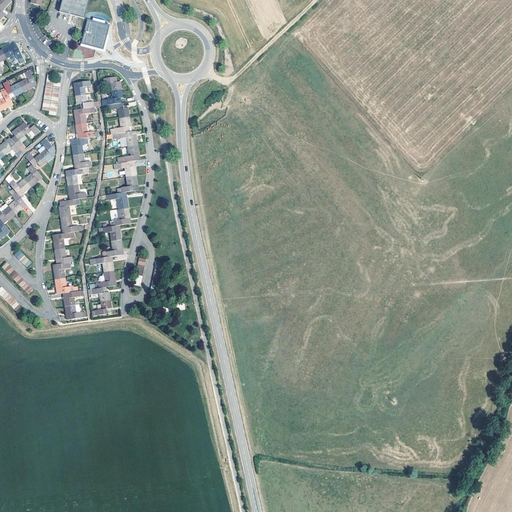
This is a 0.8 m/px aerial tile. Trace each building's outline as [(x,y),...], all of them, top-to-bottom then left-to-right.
[(3,7),(4,8),(11,1),(9,0),(0,0),(0,10),(0,11),(3,7)] [(88,0),(62,0),(59,12),(84,18),(88,0)] [(110,25),(88,19),(81,43),(103,49),(110,25)] [(11,45),(2,50),(7,59),(15,54),(18,60),(23,58),(17,46),(16,47),(15,44),(11,46),(11,45)] [(27,79),(19,83),(24,92),(32,88),(30,84),(35,82),(29,70),(24,73),(27,79)] [(111,83),(112,91),(122,90),(120,81),(117,82),(115,82),(114,77),(104,79),(104,84),(111,83)] [(24,92),(19,83),(11,87),(8,81),(3,83),(6,90),(10,99),(24,92)] [(76,96),(86,95),(84,87),(91,86),(90,81),(75,83),(75,88),(75,89),(76,96)] [(10,99),(6,90),(1,92),(4,98),(0,100),(0,110),(0,111),(13,105),(10,99)] [(122,90),(112,91),(113,99),(102,101),(102,106),(107,105),(118,104),(117,99),(120,98),(123,98),(122,90)] [(87,103),(86,95),(76,96),(77,104),(81,104),(81,109),(95,107),(99,106),(98,101),(93,102),(87,103)] [(118,109),(120,118),(130,117),(128,107),(126,107),(124,108),(124,106),(124,103),(121,103),(118,104),(107,105),(108,110),(111,110),(118,109)] [(76,125),(86,123),(85,114),(95,112),(95,107),(81,109),(74,110),(76,125)] [(130,117),(120,118),(121,128),(110,129),(111,134),(113,134),(132,131),(130,117)] [(18,127),(25,135),(31,130),(35,135),(40,132),(33,124),(29,127),(28,126),(25,122),(18,127)] [(87,132),(86,123),(76,125),(78,139),(88,138),(99,136),(98,131),(94,132),(94,131),(87,132)] [(12,140),(21,152),(25,148),(18,140),(25,135),(18,127),(12,133),(16,137),(12,140)] [(126,138),(128,147),(138,145),(136,136),(133,137),(132,131),(113,134),(113,139),(119,138),(120,139),(126,138)] [(12,149),(18,157),(22,153),(21,152),(12,140),(10,138),(0,145),(0,149),(5,155),(12,149)] [(89,143),(88,138),(78,139),(71,140),(73,155),(83,153),(82,144),(89,143)] [(47,162),(53,157),(49,152),(53,148),(46,140),(42,144),(46,149),(40,154),(47,162)] [(138,145),(128,147),(129,156),(117,158),(118,163),(134,161),(140,160),(138,145)] [(47,162),(40,154),(34,159),(29,152),(26,154),(25,156),(32,165),(33,166),(36,163),(40,167),(47,162)] [(85,163),(83,153),(73,155),(75,169),(88,167),(92,167),(91,162),(85,163)] [(136,176),(134,161),(118,163),(113,164),(114,169),(118,168),(118,169),(125,168),(126,177),(136,176)] [(32,174),(24,179),(31,187),(42,178),(33,166),(32,165),(28,168),(32,174)] [(68,186),(78,184),(76,175),(83,174),(85,173),(85,172),(88,172),(88,167),(75,169),(66,171),(68,186)] [(136,176),(126,177),(128,187),(121,187),(121,188),(117,189),(118,193),(124,192),(126,192),(134,191),(133,186),(137,185),(136,176)] [(10,177),(6,180),(13,189),(17,194),(21,190),(24,193),(31,187),(24,179),(17,185),(13,180),(13,181),(10,177)] [(73,194),(73,196),(74,200),(79,199),(86,198),(85,192),(79,193),(78,184),(68,186),(69,195),(73,194)] [(17,194),(13,189),(9,192),(12,195),(12,196),(16,201),(9,207),(15,215),(22,209),(20,206),(24,202),(20,198),(17,194)] [(117,199),(119,209),(128,208),(127,197),(125,198),(124,192),(118,193),(106,195),(106,198),(106,200),(117,199)] [(61,218),(70,216),(69,206),(80,204),(79,199),(74,200),(70,200),(61,202),(60,202),(61,207),(59,207),(61,218)] [(15,215),(9,207),(2,212),(0,210),(0,219),(4,224),(15,215)] [(128,208),(119,209),(120,220),(113,221),(110,222),(111,226),(115,226),(119,225),(129,224),(128,219),(130,218),(128,208)] [(73,232),(84,230),(83,226),(79,226),(72,227),(70,216),(61,218),(62,228),(64,228),(65,233),(73,232)] [(110,232),(111,241),(121,240),(120,230),(116,231),(115,226),(111,226),(107,227),(103,227),(99,228),(100,233),(103,232),(104,233),(110,232)] [(55,249),(65,248),(63,239),(74,237),(73,232),(65,233),(63,234),(56,235),(57,240),(53,240),(55,249)] [(106,252),(107,257),(108,257),(112,256),(119,255),(119,250),(123,249),(121,240),(111,241),(113,251),(106,252)] [(66,258),(65,248),(55,249),(56,259),(60,259),(61,264),(73,262),(73,257),(66,258)] [(103,263),(104,272),(114,271),(113,262),(108,262),(108,257),(107,257),(90,260),(91,265),(103,263)] [(55,280),(65,278),(63,269),(70,268),(70,267),(74,267),(73,262),(61,264),(57,264),(58,270),(54,270),(55,280)] [(89,285),(90,289),(106,287),(116,286),(114,271),(104,272),(105,282),(99,283),(89,285)] [(66,288),(65,278),(55,280),(57,289),(60,289),(61,294),(63,293),(69,293),(78,291),(77,287),(73,287),(66,288)] [(100,294),(101,301),(110,300),(109,292),(107,292),(106,287),(90,289),(88,290),(89,295),(92,295),(100,294)] [(65,307),(75,305),(74,297),(83,296),(83,290),(78,291),(69,293),(70,298),(64,298),(65,307)] [(110,300),(101,301),(102,309),(92,311),(92,316),(108,314),(107,309),(112,308),(110,300)] [(76,313),(75,305),(65,307),(67,320),(86,317),(86,312),(83,312),(76,313)]
